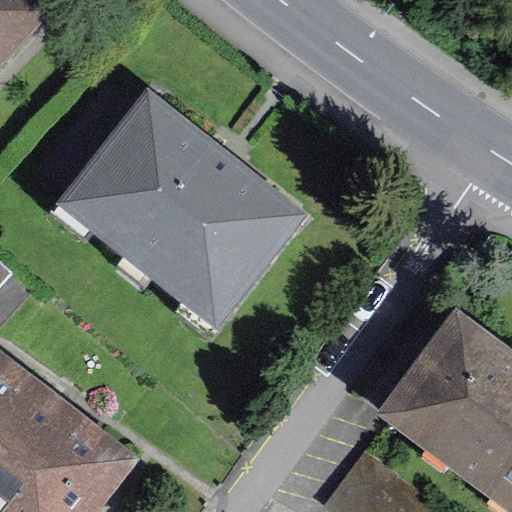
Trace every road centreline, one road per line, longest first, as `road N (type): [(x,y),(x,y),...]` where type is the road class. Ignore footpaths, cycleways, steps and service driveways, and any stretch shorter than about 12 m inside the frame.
road 1 (residential): [(491,151),(240,511)]
road 2 (secondary): [(491,151),(280,0)]
